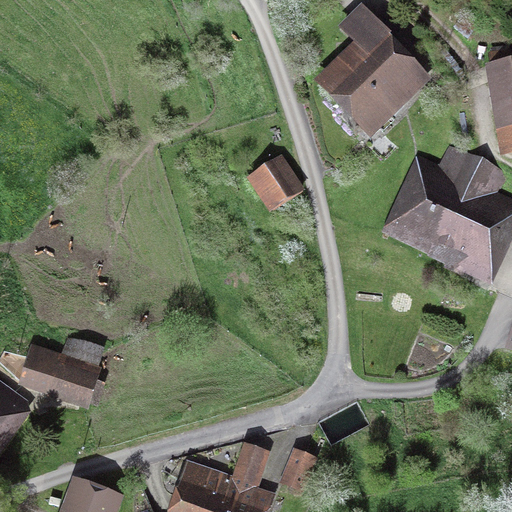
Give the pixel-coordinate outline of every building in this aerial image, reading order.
[(343,28),(363,49),(327,85),(368,125),(417,76),(378,36),(384,30),(362,9),(343,28)] [(511,61),(495,64),(509,148),(511,147),(511,61)] [(496,172),(498,168),(455,149),(441,181),(420,172),(397,224),(487,264),(511,208),(511,207),(485,196),(491,184),(494,185),(499,173),(496,172)] [(273,202),(292,190),(277,167),(258,179),(273,202)] [(87,404),(95,378),(56,366),(48,392),(87,404)] [(0,429),(14,409),(0,398),(0,429)] [(266,445),(247,438),(231,482),(219,511),(256,511),(257,510),(244,505),(266,445)] [(282,481),(301,489),(313,461),(294,453),(282,481)] [(219,511),(231,482),(194,468),(177,511),(219,511)] [(107,511),(112,501),(76,487),(66,511),(107,511)]
